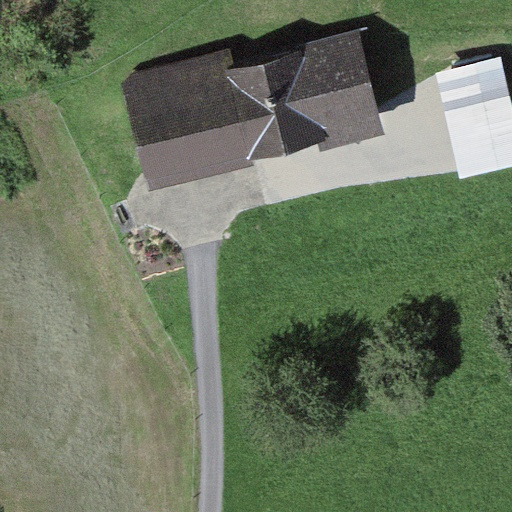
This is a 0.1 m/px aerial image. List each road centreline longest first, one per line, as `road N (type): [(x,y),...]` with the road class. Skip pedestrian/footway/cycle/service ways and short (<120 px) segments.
road 1 (track): [(202,0),(93,84),(38,200),(211,474)]
road 2 (track): [(208,511),(213,437),(200,206)]
